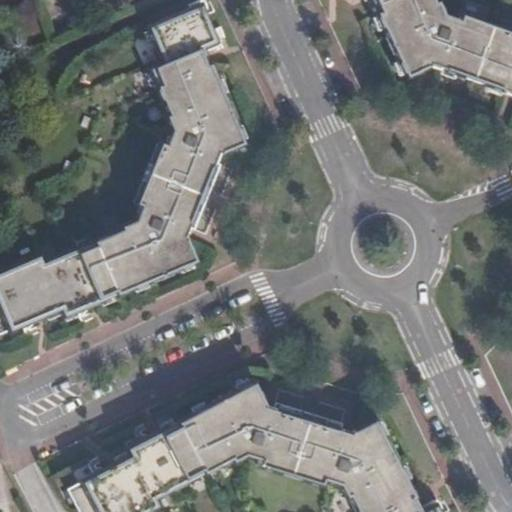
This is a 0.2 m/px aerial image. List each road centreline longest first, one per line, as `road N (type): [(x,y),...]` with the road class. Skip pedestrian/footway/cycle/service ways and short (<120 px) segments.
road 1 (residential): [(0,418),(18,443),(255,331),(267,316)]
road 2 (residential): [(286,286),(234,287),(0,396)]
road 3 (residential): [(399,290),(508,511)]
road 4 (residential): [(268,0),(355,201)]
